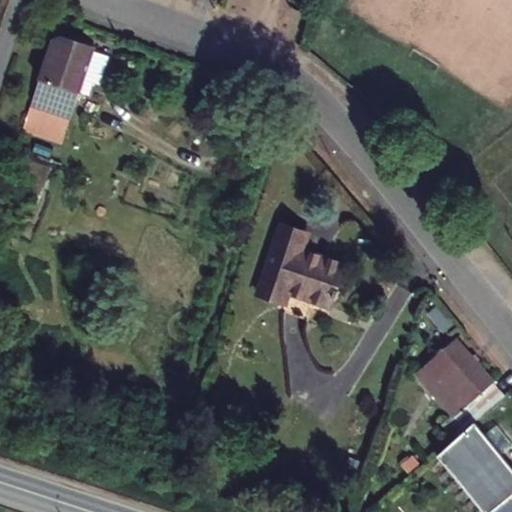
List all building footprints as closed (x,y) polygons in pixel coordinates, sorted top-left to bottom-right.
[(77,44),(61,54),(38,124),(82,139),(111,55),(77,44)] [(38,124),(32,145),(76,159),(82,139),(38,124)] [(320,251),(293,242),(270,314),(296,322),(300,311),(342,325),(355,284),(314,270),(320,251)] [(511,407),(511,393),(476,348),(434,381),(459,411),(475,398),(483,409),(467,422),(478,436),(511,409),(511,407)] [(508,479),(511,475),(511,410),(511,409),(478,436),(475,438),(508,479)]
